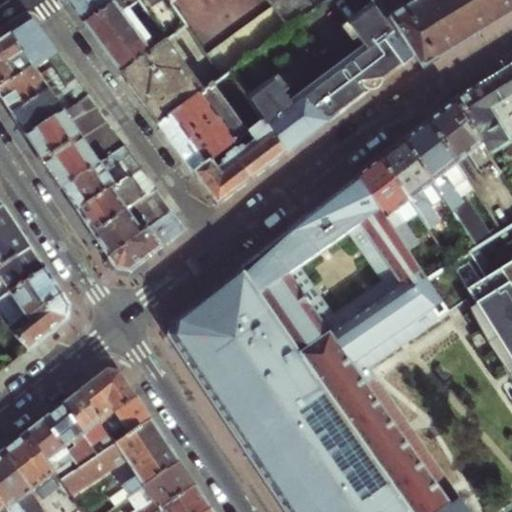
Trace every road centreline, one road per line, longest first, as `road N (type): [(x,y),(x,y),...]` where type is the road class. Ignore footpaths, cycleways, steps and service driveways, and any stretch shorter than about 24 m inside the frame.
road 1 (residential): [(220,246),(382,123),(511,42)]
road 2 (residential): [(220,246),(41,0)]
road 3 (tertiary): [(120,328),(244,511)]
road 4 (tertiary): [(0,148),(120,328)]
road 5 (residential): [(0,424),(120,328)]
road 6 (residential): [(120,328),(220,246)]
